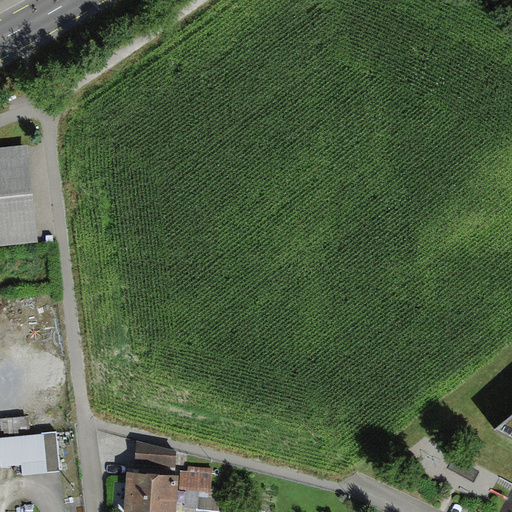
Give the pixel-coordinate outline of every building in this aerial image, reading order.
[(0,242),(30,239),(21,151),(0,152),(0,242)] [(53,434),(0,438),(0,474),(56,469),(53,434)] [(511,435),(500,445),(511,451),(511,435)] [(210,469),(188,470),(188,507),(210,507),(210,469)] [(129,477),(128,511),(174,511),(174,477),(129,477)]
